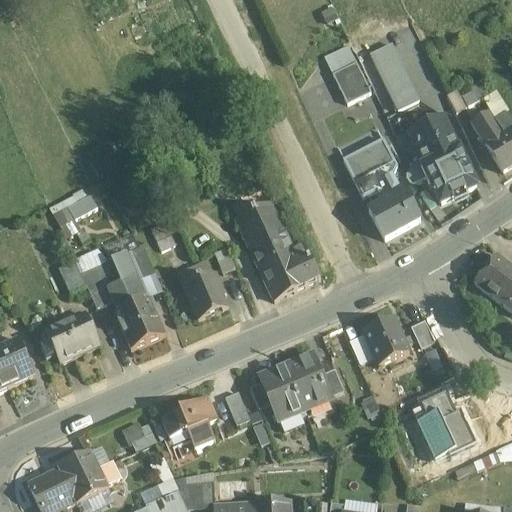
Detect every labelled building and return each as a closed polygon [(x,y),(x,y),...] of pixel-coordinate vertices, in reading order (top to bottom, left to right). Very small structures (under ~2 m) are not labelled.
[(392,49),(369,60),(397,118),(419,107),(392,49)] [(356,68),(333,79),(347,110),(371,99),(356,68)] [(465,114),(457,96),(447,101),(456,119),(465,114)] [(511,126),(506,120),(495,127),(489,117),(470,129),(503,180),(511,174),(511,126)] [(444,120),(407,137),(419,165),(409,170),(405,180),(412,191),(425,184),(440,214),(480,195),(444,120)] [(383,145),(343,165),(363,204),(376,197),(380,205),(392,199),(392,198),(399,194),(393,182),(397,172),(383,145)] [(399,194),(392,198),(392,199),(380,205),(382,209),(369,217),(385,246),(420,226),(402,193),(399,194)] [(90,202),(55,222),(59,231),(73,224),(75,227),(97,214),(90,202)] [(292,253),(271,207),(235,223),(274,306),(320,285),(304,249),(293,253),(292,253)] [(164,227),(151,234),(161,256),(175,249),(164,227)] [(94,246),(72,255),(77,266),(99,257),(94,246)] [(144,251),(131,257),(143,285),(156,280),(144,251)] [(227,253),(215,258),(223,279),(236,274),(235,273),(227,253)] [(127,258),(111,265),(121,288),(122,288),(125,297),(126,297),(148,348),(166,341),(149,303),(146,304),(142,294),(142,293),(127,258)] [(511,274),(496,262),(474,290),(511,319),(511,274)] [(75,268),(59,275),(71,301),(87,293),(75,268)] [(216,277),(184,291),(199,326),(228,313),(223,301),(226,299),(216,277)] [(126,297),(125,297),(122,288),(121,288),(107,295),(117,317),(114,318),(131,356),(148,348),(126,297)] [(86,320),(46,338),(60,369),(100,351),(86,320)] [(394,324),(363,338),(378,372),(409,358),(406,352),(408,351),(402,340),(401,340),(394,324)] [(434,347),(425,326),(411,333),(421,354),(424,352),(433,348),(434,347)] [(18,345),(0,353),(0,396),(35,381),(18,345)] [(439,361),(433,348),(424,352),(430,366),(439,361)] [(312,361),(286,371),(305,416),(331,405),(330,403),(321,381),(312,361)] [(439,361),(430,366),(435,378),(445,374),(439,361)] [(286,371),(260,382),(263,388),(272,410),(279,426),(283,437),(304,428),(302,423),(307,421),(305,416),(286,371)] [(344,397),(335,375),(321,381),(330,403),(344,397)] [(272,410),(263,388),(250,393),(259,415),(272,410)] [(239,398),(225,403),(237,431),(250,426),(239,398)] [(208,404),(179,416),(180,418),(162,425),(170,444),(188,436),(195,453),(215,445),(208,428),(217,424),(208,404)] [(139,426),(122,434),(128,448),(131,447),(135,456),(156,446),(148,428),(142,431),(139,426)] [(511,444),(500,445),(501,463),(511,461),(511,444)] [(109,493),(91,456),(58,472),(58,473),(76,508),(76,509),(109,493)] [(58,473),(27,488),(38,511),(68,511),(76,508),(58,473)] [(186,511),(173,482),(140,496),(147,511),(145,511),(186,511)] [(214,484),(186,486),(187,511),(215,509),(214,484)]
